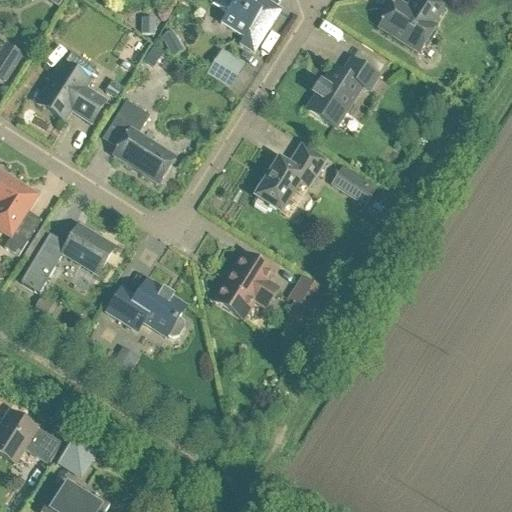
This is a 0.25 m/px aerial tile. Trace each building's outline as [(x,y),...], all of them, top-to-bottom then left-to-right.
[(57,9),(63,0),(54,0),(51,5),(57,9)] [(257,1),(258,0),(213,0),(210,7),(225,17),(219,27),(242,41),(238,48),(252,56),(279,15),(257,1)] [(432,28),(445,8),(431,0),(412,0),(405,11),(395,4),(377,31),(418,57),(435,30),(432,28)] [(154,39),(154,23),(141,23),(140,39),(154,39)] [(121,44),(121,27),(106,27),(106,44),(121,44)] [(173,61),(184,54),(170,34),(160,41),(173,61)] [(4,50),(0,48),(0,82),(3,85),(20,59),(5,49),(4,50)] [(152,72),(163,56),(153,50),(143,66),(152,72)] [(351,62),(348,60),(338,76),(333,72),(306,114),(333,132),(359,90),(366,95),(377,78),(351,62)] [(90,127),(104,105),(83,92),(88,85),(60,67),(35,107),(63,125),(71,112),(78,116),(76,118),(90,127)] [(111,83),(104,95),(115,101),(122,90),(111,83)] [(157,189),(175,161),(137,138),(149,120),(125,105),(109,130),(124,140),(111,160),(157,189)] [(311,186),(324,165),(300,149),(287,169),(277,163),(253,201),(257,203),(254,208),(265,215),(268,210),(279,217),(302,180),(311,186)] [(342,169),(336,179),(370,200),(376,191),(342,169)] [(27,245),(13,236),(36,199),(0,175),(0,235),(9,241),(3,251),(17,260),(27,245)] [(304,185),(298,190),(317,208),(323,202),(304,185)] [(382,194),(378,201),(393,210),(397,204),(387,197),(382,194)] [(113,251),(77,230),(65,248),(48,238),(19,286),(38,297),(61,258),(97,279),(113,251)] [(266,309),(277,292),(266,285),(272,276),(241,257),(211,304),(242,324),(255,302),(266,309)] [(171,301),(172,299),(146,283),(135,300),(121,291),(105,316),(137,337),(143,327),(165,341),(167,338),(171,341),(176,339),(182,330),(181,325),(177,322),(185,310),(171,301)] [(294,291),(287,302),(311,317),(318,306),(294,291)] [(128,379),(137,361),(122,352),(112,370),(128,379)] [(61,447),(10,415),(0,430),(0,460),(13,468),(22,454),(47,469),(61,447)] [(55,429),(49,437),(66,447),(71,439),(55,429)] [(83,483),(97,458),(72,443),(57,468),(83,483)] [(51,500),(43,511),(107,511),(108,511),(89,499),(85,506),(65,493),(58,505),(51,500)]
